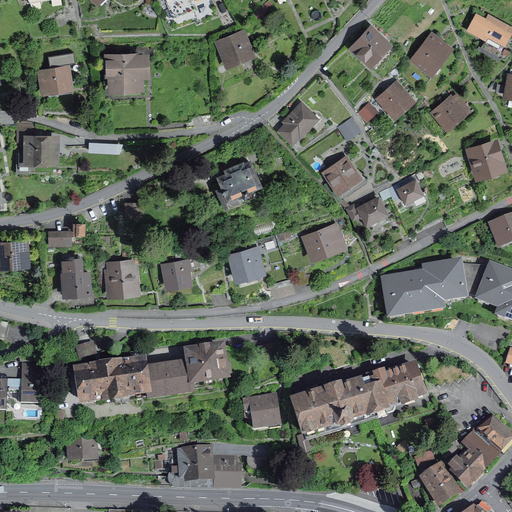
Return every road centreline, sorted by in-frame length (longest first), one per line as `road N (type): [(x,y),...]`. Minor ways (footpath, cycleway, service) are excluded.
road 1 (residential): [(511,398),(481,359),(427,335),(288,322),(85,320)]
road 2 (residential): [(511,199),(307,296),(85,320)]
road 3 (secondary): [(352,511),(292,499),(0,492)]
road 4 (residential): [(0,224),(99,196),(249,123)]
road 5 (residential): [(249,123),(238,117),(201,130),(112,138),(0,115)]
road 6 (residential): [(249,123),(297,85),(376,0)]
